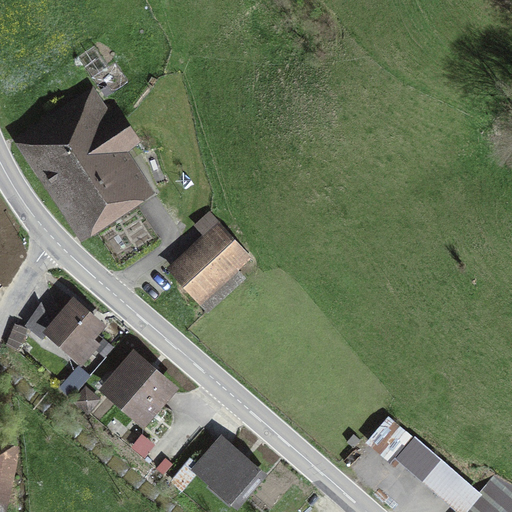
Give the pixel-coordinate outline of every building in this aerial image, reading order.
[(94,93),(26,137),(83,223),(135,189),(113,156),(137,140),(117,109),(109,115),(94,93)] [(176,268),(210,306),(241,279),(231,267),(246,253),(210,212),(197,224),(209,238),(176,268)] [(81,358),(93,343),(88,339),(100,326),(73,303),(51,329),(40,306),(27,326),(42,339),(49,331),(81,358)] [(171,389),(133,357),(107,387),(144,420),(171,389)] [(80,393),(90,369),(74,364),(65,388),(80,393)] [(353,434),(347,442),(353,447),(360,440),(353,434)] [(175,477),(187,486),(199,471),(237,504),(262,475),(221,439),(198,465),(190,459),(175,477)] [(0,505),(10,455),(0,452),(0,505)] [(511,511),(511,482),(496,474),(485,487),(496,497),(482,511),(511,511)]
